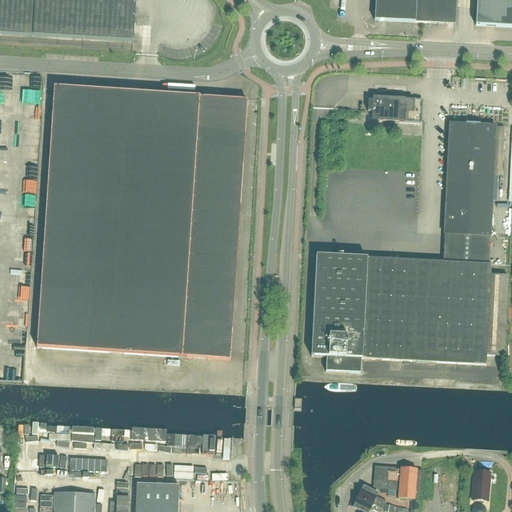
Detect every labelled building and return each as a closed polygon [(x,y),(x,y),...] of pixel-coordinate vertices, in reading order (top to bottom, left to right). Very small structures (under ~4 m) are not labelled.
[(0,0),(0,35),(133,43),(135,0),(0,0)] [(476,0),(475,27),(511,28),(511,0),(374,0),(374,22),(455,26),(455,0),(476,0)] [(199,98),(53,89),(48,168),(36,349),(181,359),(229,361),(247,102),(199,99),(199,98)] [(367,113),(378,114),(378,123),(421,125),(422,101),(372,98),(372,102),(368,102),(367,113)] [(447,168),(444,235),(476,237),(476,244),(490,244),(490,237),(493,168),(495,127),(449,125),(447,168)] [(20,232),(22,242),(35,240),(34,230),(20,232)] [(307,340),(307,351),(341,352),(342,324),(335,324),(334,340),(307,340)] [(419,501),(422,471),(400,470),(374,468),(373,489),(381,490),(388,490),(398,491),(398,500),(414,501),(419,501)] [(488,502),(490,473),(474,472),(472,501),(488,502)] [(177,511),(178,487),(136,486),(134,511),(177,511)] [(361,492),(360,491),(357,498),(382,510),(385,503),(375,498),(377,495),(363,488),(361,492)] [(54,495),(53,511),(93,511),(94,497),(54,495)] [(380,511),(382,510),(357,498),(354,504),(355,504),(353,508),(361,511),(368,511),(371,507),(373,511),(375,511),(380,511)]
